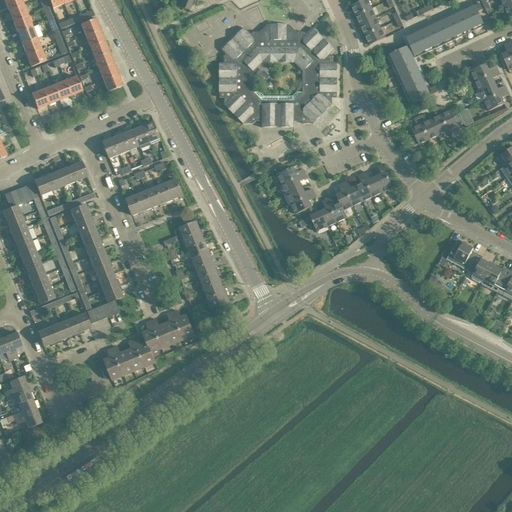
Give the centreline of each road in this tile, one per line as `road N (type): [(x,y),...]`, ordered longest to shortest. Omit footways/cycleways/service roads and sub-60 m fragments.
road 1 (tertiary): [(0,510),(272,311)]
road 2 (tertiary): [(272,311),(155,96)]
road 3 (residential): [(333,0),(379,138),(425,193)]
road 4 (residential): [(151,310),(83,133)]
road 5 (tertiary): [(371,274),(511,361)]
road 6 (residential): [(39,366),(87,348),(102,386),(55,406)]
